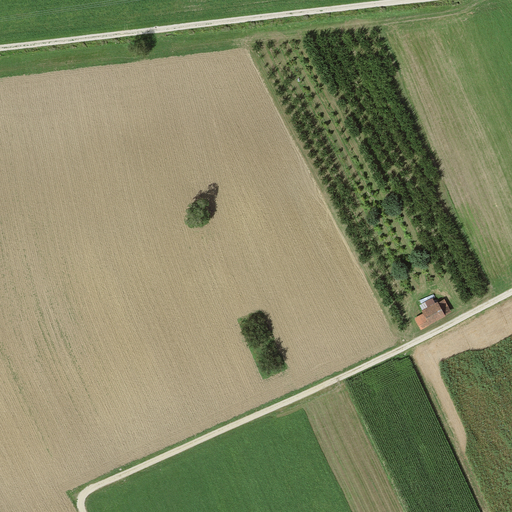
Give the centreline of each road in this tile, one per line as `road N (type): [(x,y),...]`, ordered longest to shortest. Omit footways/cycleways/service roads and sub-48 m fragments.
road 1 (track): [(82,511),(80,493),(511,290)]
road 2 (track): [(404,0),(0,48)]
